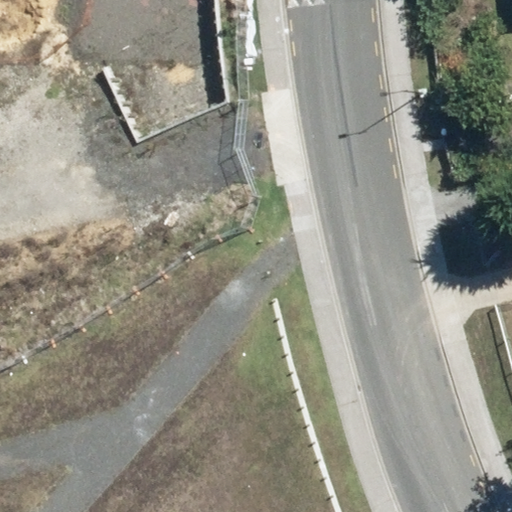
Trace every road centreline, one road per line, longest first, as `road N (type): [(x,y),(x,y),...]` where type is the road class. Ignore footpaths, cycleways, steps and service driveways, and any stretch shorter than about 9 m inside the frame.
road 1 (residential): [(351,84),(440,414),(476,511)]
road 2 (residential): [(351,84),(0,245)]
